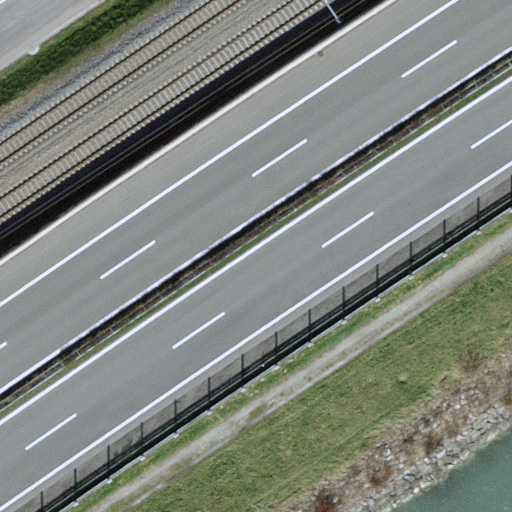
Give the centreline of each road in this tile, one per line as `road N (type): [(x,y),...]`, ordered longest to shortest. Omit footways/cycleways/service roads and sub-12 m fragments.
road 1 (motorway): [(0,468),(511,122)]
road 2 (motorway): [(511,3),(0,345)]
road 3 (track): [(105,511),(511,239)]
